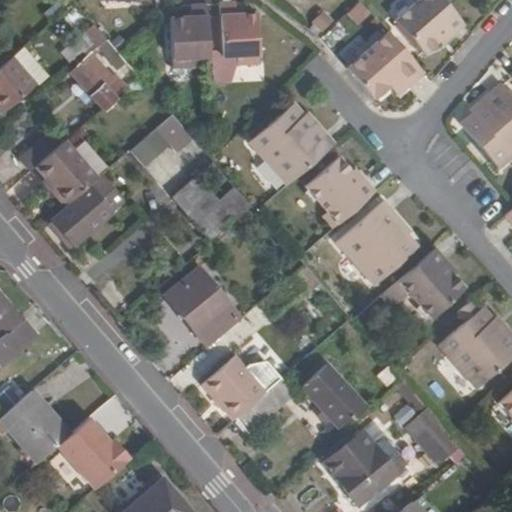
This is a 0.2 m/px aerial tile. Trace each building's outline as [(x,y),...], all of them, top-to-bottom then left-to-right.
[(442,0),(417,0),(394,21),(424,55),(438,43),(449,33),(452,36),(465,25),(442,0)] [(361,1),(346,12),(357,27),(372,16),(361,1)] [(236,3),(220,4),(222,57),(237,56),(237,64),(261,63),(259,15),(245,15),(242,19),(237,19),(236,3)] [(242,19),(245,15),(244,3),(236,3),(237,19),(242,19)] [(183,19),(182,19),(169,20),(171,68),(195,67),(195,58),(210,57),(207,5),(190,6),(190,21),(185,22),(183,19)] [(190,21),(190,6),(182,6),(182,19),(183,19),(185,22),(190,21)] [(324,10),(310,23),(320,34),(334,21),(324,10)] [(96,45),(104,38),(93,25),(86,31),(94,40),(85,48),(89,52),(96,45)] [(331,46),(346,36),(338,25),(323,34),(331,46)] [(388,33),(346,70),(374,100),(389,87),(398,80),(406,89),(423,73),(388,33)] [(449,33),(438,43),(441,46),(452,36),(449,33)] [(110,62),(119,55),(104,38),(96,45),(110,62)] [(19,48),(9,56),(33,83),(43,74),(19,48)] [(116,75),(113,78),(90,52),(68,72),(101,108),(114,96),(126,85),(116,75)] [(116,70),(125,62),(119,55),(110,62),(116,70)] [(0,112),(33,83),(9,56),(0,64),(0,112)] [(398,80),(389,87),(397,96),(406,89),(398,80)] [(511,154),(511,98),(500,84),(477,105),(479,108),(472,115),(460,125),(497,168),(511,154)] [(102,110),(116,97),(114,96),(101,108),(102,110)] [(287,185),(333,145),(312,121),(309,125),(302,117),(292,105),(250,142),(287,185)] [(469,112),(472,115),(479,108),(477,105),(469,112)] [(168,195),(211,160),(170,113),(128,149),(168,195)] [(309,125),(312,121),(306,114),(302,117),(309,125)] [(34,167),(54,149),(44,138),(20,159),(30,170),(34,167)] [(89,184),(97,177),(64,141),(54,149),(34,167),(44,179),(66,204),(89,184)] [(361,182),(351,171),(339,157),(305,187),(327,212),(338,224),(375,192),(364,179),(361,182)] [(212,161),(211,160),(168,195),(171,198),(212,161)] [(209,241),(251,206),(212,161),(171,198),(209,241)] [(361,182),(364,179),(355,168),(351,171),(361,182)] [(112,211),(125,200),(101,174),(97,177),(89,184),(112,211)] [(63,207),(66,204),(44,179),(41,182),(63,207)] [(71,246),(112,211),(89,184),(66,204),(63,207),(48,220),(71,246)] [(420,246),(400,222),(396,225),(390,217),(379,204),(336,242),(374,286),(420,246)] [(338,224),(327,212),(322,216),(333,228),(338,224)] [(393,215),(390,217),(396,225),(400,222),(393,215)] [(465,289),(452,275),(442,264),(446,261),(435,249),(385,292),(396,305),(409,294),(431,319),(465,289)] [(456,272),(446,261),(442,264),(452,275),(456,272)] [(207,346),(239,318),(197,267),(164,295),(207,346)] [(271,315),(303,288),(291,274),(259,301),(271,315)] [(275,320),(307,293),(303,288),(271,315),(275,320)] [(393,309),(396,305),(385,292),(381,296),(393,309)] [(0,363),(35,335),(0,294),(0,363)] [(511,358),(511,336),(502,325),(499,328),(493,321),(482,308),(439,345),(477,389),(511,358)] [(496,318),(493,321),(499,328),(502,325),(496,318)] [(233,419),(281,379),(266,362),(247,362),(243,366),(234,356),(200,384),(232,421),(233,419)] [(353,419),(366,407),(326,364),(300,387),(321,410),(330,420),(338,429),(351,417),(353,419)] [(247,434),(294,393),(281,379),(233,419),(247,434)] [(0,400),(10,392),(0,380),(0,400)] [(55,445),(68,433),(31,390),(0,416),(0,433),(2,436),(8,431),(35,462),(55,445)] [(511,390),(498,403),(511,418),(511,390)] [(435,463),(458,443),(427,408),(405,428),(435,463)] [(324,425),(330,420),(321,410),(316,415),(324,425)] [(55,445),(93,489),(129,458),(108,435),(105,438),(87,417),(68,433),(55,445)] [(357,506),(398,472),(374,444),(362,430),(322,462),(357,506)] [(398,472),(408,464),(384,436),(374,444),(398,472)] [(188,511),(161,480),(123,511),(188,511)] [(421,511),(411,500),(397,511),(421,511)]
